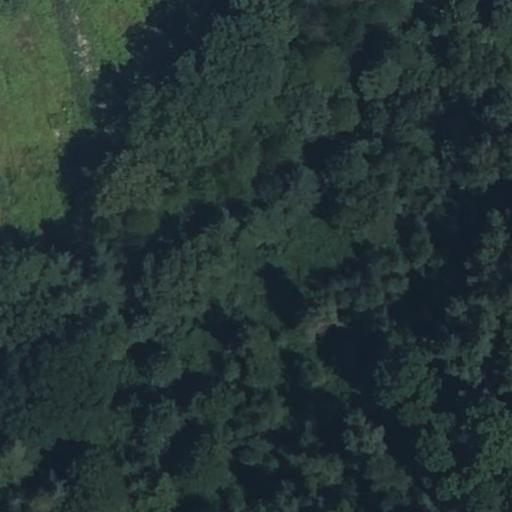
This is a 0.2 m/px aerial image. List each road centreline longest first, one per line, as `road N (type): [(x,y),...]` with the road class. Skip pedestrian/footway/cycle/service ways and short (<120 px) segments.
road 1 (track): [(0,458),(304,222),(443,0)]
road 2 (track): [(249,0),(190,101),(0,294)]
